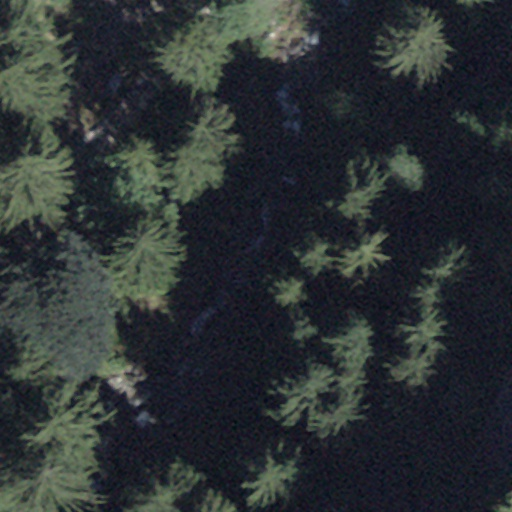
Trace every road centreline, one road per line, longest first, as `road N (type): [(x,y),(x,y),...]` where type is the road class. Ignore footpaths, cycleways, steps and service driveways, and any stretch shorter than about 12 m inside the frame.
road 1 (track): [(210,0),(67,169),(0,318)]
road 2 (track): [(102,0),(96,55),(59,143),(63,176)]
